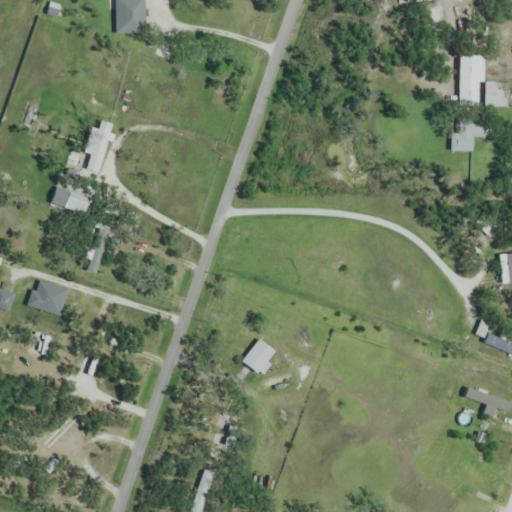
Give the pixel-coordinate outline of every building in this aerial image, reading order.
[(465,0),(477,0),(477,37),(465,37),(465,0)] [(456,53),(476,52),(477,106),(456,107),(456,53)] [(482,79),(504,79),(505,104),(482,105),(482,79)] [(98,169),(111,127),(96,123),(83,164),(98,169)] [(448,131),(465,131),(465,151),(448,151),(448,131)] [(50,204),(82,217),(89,201),(56,187),(50,204)] [(100,251),(92,250),(89,272),(97,273),(100,251)] [(81,336),(96,300),(87,297),(73,333),(81,336)] [(511,356),(479,343),(483,331),(511,342),(511,356)] [(274,352),(259,340),(242,361),(261,377),(270,365),(266,362),(274,352)] [(287,383),(283,374),(261,382),(265,392),(287,383)] [(465,386),(509,401),(504,414),(461,398),(465,386)] [(234,419),(220,416),(210,458),(223,461),(234,419)] [(42,444),(50,452),(69,433),(61,425),(42,444)] [(489,504),(491,499),(468,488),(465,493),(489,504)]
